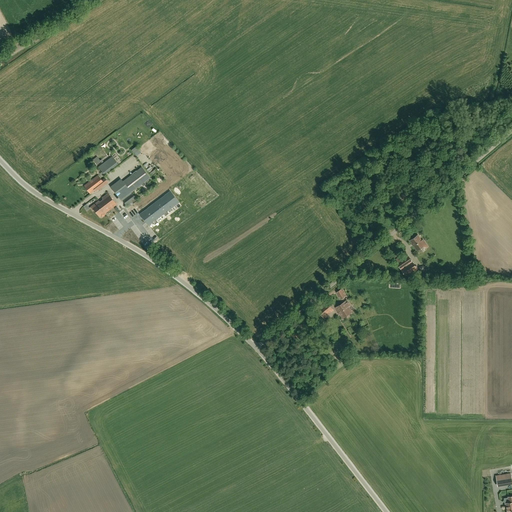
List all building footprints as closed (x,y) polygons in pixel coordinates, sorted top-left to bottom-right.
[(113,157),(99,167),(104,174),(118,164),(113,157)] [(146,184),(145,183),(150,178),(142,167),(123,182),(131,193),(142,185),(143,187),(146,184)] [(98,175),(96,177),(84,186),(90,194),(95,190),(96,192),(97,191),(96,191),(98,190),(109,182),(105,178),(102,180),(98,175)] [(123,182),(113,189),(122,201),(132,194),(131,193),(123,182)] [(167,211),(179,202),(170,191),(140,214),(149,225),(153,222),(154,224),(157,222),(156,220),(155,220),(164,213),(164,214),(165,215),(168,213),(167,211)] [(117,204),(113,199),(109,193),(103,198),(103,200),(101,202),(99,201),(90,207),(93,211),(95,210),(100,217),(101,216),(102,217),(106,215),(105,214),(108,211),(117,204)] [(126,205),(134,199),(131,195),(123,201),(126,205)] [(128,219),(122,211),(118,215),(123,222),(128,219)] [(416,250),(426,244),(423,239),(422,240),(418,235),(410,240),(416,250)] [(417,269),(406,253),(395,260),(406,277),(417,269)] [(345,296),(341,289),(336,292),(340,299),(345,296)] [(348,302),(346,303),(345,301),(335,308),(342,318),(352,312),(349,307),(350,306),(348,302)] [(331,312),(333,311),(327,303),(321,308),(323,310),(319,313),(323,318),(327,316),(332,312),(331,312)] [(511,478),(511,473),(496,476),(498,487),(511,483),(511,478)]
